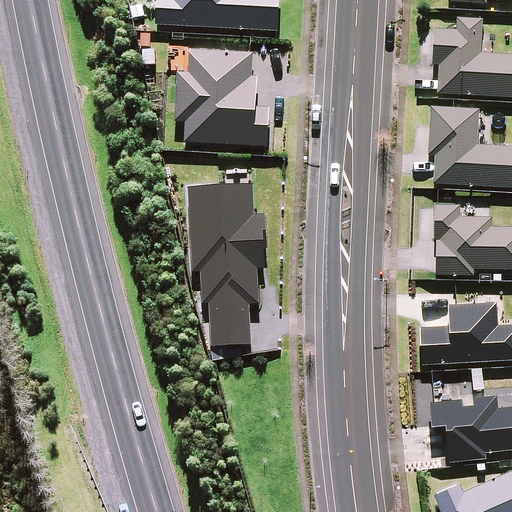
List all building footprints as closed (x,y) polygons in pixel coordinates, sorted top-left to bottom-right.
[(457,20),(457,31),(435,30),(434,66),(438,66),(437,95),(511,97),(511,56),(478,56),(479,32),(480,21),(457,20)] [(284,105),(254,104),(256,55),(190,52),(190,73),(178,72),(176,121),(186,122),(185,142),(253,145),(253,140),(283,141),(284,105)] [(477,111),(431,109),(428,156),(434,157),(433,185),(511,189),(511,149),(475,147),(477,111)] [(196,244),(197,307),(210,307),(211,346),(250,345),(250,311),(260,311),(259,267),(265,266),(264,217),(253,217),(252,186),(185,187),(187,244),(196,244)] [(455,279),(473,279),(473,270),(511,269),(511,229),(492,230),(492,222),(458,222),(458,207),(449,207),(436,207),(437,279),(455,279)] [(452,305),(452,328),(420,328),(420,364),(452,363),(511,363),(511,325),(499,326),(499,305),(473,305),(455,305),(452,305)] [(432,428),(444,426),(450,462),(511,450),(511,410),(498,413),(496,397),(440,407),(428,409),(432,428)] [(511,511),(511,472),(463,493),(460,485),(435,496),(441,511),(511,511)]
